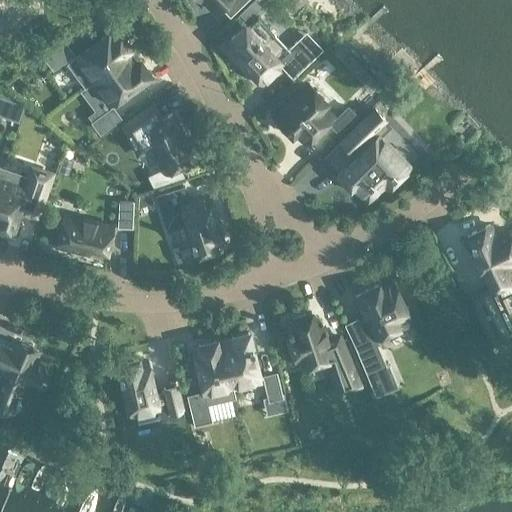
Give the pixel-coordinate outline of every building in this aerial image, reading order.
[(204,0),(215,11),(225,0),(229,0),(236,8),(244,0),(204,0)] [(282,63),(245,24),(230,38),(233,40),(227,46),(262,82),(282,63)] [(114,29),(75,57),(93,80),(131,52),(128,48),(130,46),(119,32),(118,34),(114,29)] [(73,53),(65,43),(45,58),(53,68),(73,53)] [(303,48),(285,66),(293,75),(311,58),(303,48)] [(131,52),(93,80),(110,104),(150,74),(139,59),(138,61),(131,52)] [(324,83),(347,103),(354,95),(331,76),(324,83)] [(310,87),(302,78),(284,95),(293,105),(310,87)] [(318,106),(308,95),(280,122),(291,132),(287,135),(305,154),(339,121),(321,102),(318,106)] [(112,107),(92,122),(100,132),(120,117),(112,107)] [(172,113),(143,127),(166,173),(188,161),(181,146),(187,143),(172,113)] [(365,118),(347,135),(356,145),(374,127),(365,118)] [(131,119),(111,134),(119,145),(139,129),(131,119)] [(388,158),(369,138),(333,172),(347,186),(348,183),(363,198),(379,184),(381,186),(394,174),(384,163),(388,158)] [(0,227),(11,232),(26,187),(0,177),(0,227)] [(171,188),(148,196),(152,208),(175,200),(171,188)] [(44,193),(32,189),(25,211),(36,216),(44,193)] [(207,194),(181,202),(197,253),(216,247),(215,244),(223,241),(207,194)] [(132,203),(120,203),(118,227),(131,228),(132,203)] [(109,225),(61,213),(53,244),(86,252),(88,246),(103,250),(109,225)] [(494,235),(489,224),(466,234),(475,252),(470,254),(480,276),(485,274),(492,289),(511,279),(511,272),(508,263),(511,261),(511,239),(507,229),(494,235)] [(410,326),(391,280),(366,289),(369,294),(356,300),(370,335),(384,329),(386,335),(410,326)] [(478,283),(466,288),(477,311),(488,305),(478,283)] [(310,312),(285,319),(302,367),(332,357),(321,325),(315,327),(310,312)] [(360,327),(349,332),(358,355),(370,350),(360,327)] [(231,338),(221,341),(232,387),(261,380),(248,332),(231,336),(231,338)] [(10,344),(0,339),(0,366),(1,367),(0,368),(0,381),(24,392),(29,379),(41,384),(51,361),(33,354),(35,348),(13,339),(10,344)] [(199,346),(193,347),(204,394),(232,387),(221,341),(216,342),(215,339),(198,343),(199,346)] [(348,351),(336,355),(344,379),(356,375),(348,351)] [(143,357),(124,361),(136,413),(164,407),(152,358),(144,360),(143,357)] [(276,376),(264,379),(269,403),(282,400),(276,376)] [(199,395),(187,398),(193,422),(205,419),(199,395)] [(179,400),(167,403),(173,426),(185,424),(179,400)]
